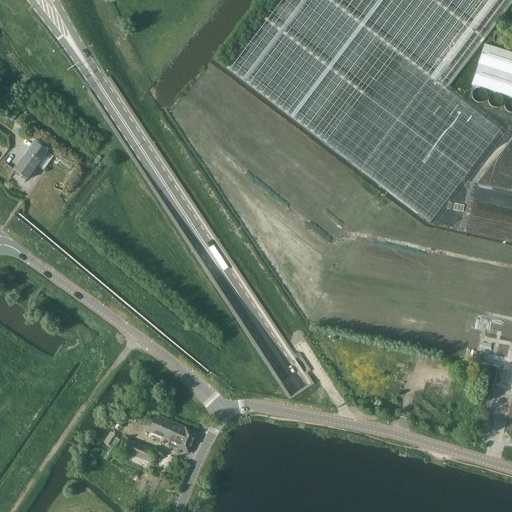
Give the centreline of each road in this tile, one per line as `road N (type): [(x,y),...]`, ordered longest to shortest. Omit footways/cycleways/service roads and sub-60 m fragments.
road 1 (primary): [(88,68),(376,511)]
road 2 (tertiary): [(511,470),(349,423),(246,405),(224,414)]
road 3 (unclassified): [(224,414),(138,338),(0,244)]
road 4 (track): [(13,511),(138,338)]
